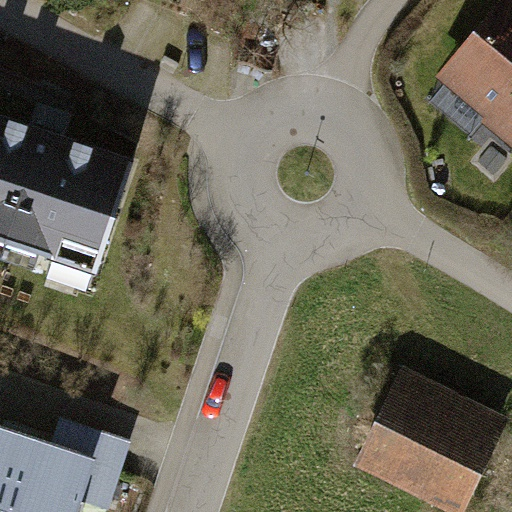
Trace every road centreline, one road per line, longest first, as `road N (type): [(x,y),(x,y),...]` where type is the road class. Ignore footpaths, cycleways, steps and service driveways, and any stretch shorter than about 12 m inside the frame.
road 1 (residential): [(282,244),(190,511)]
road 2 (residential): [(0,3),(241,134)]
road 3 (residential): [(372,209),(511,290)]
road 4 (residential): [(241,134),(233,155),(235,199),(262,234),(282,244)]
road 5 (residential): [(372,209),(380,189),(377,147),(351,113),(332,103)]
road 6 (residential): [(332,103),(394,0)]
